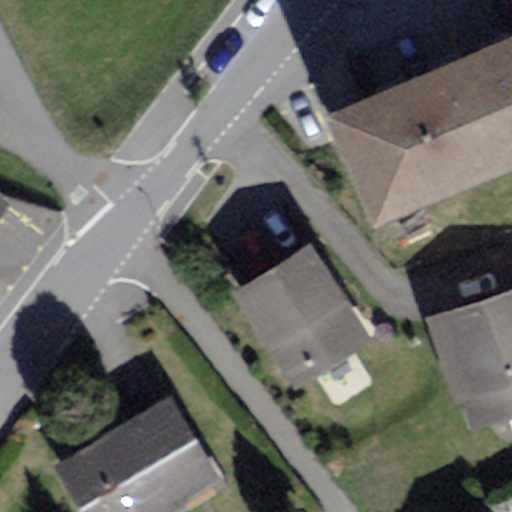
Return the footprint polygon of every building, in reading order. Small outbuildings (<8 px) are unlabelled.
[(511,50),(348,118),(393,226),(511,176),(511,50)] [(0,241),(27,205),(0,185),(0,241)] [(321,247),(238,296),(296,394),(379,345),(321,247)] [(511,301),(433,324),(457,371),(447,376),(462,420),(470,414),(481,437),(511,426),(511,301)] [(180,405),(64,466),(87,511),(191,511),(226,494),(180,405)]
